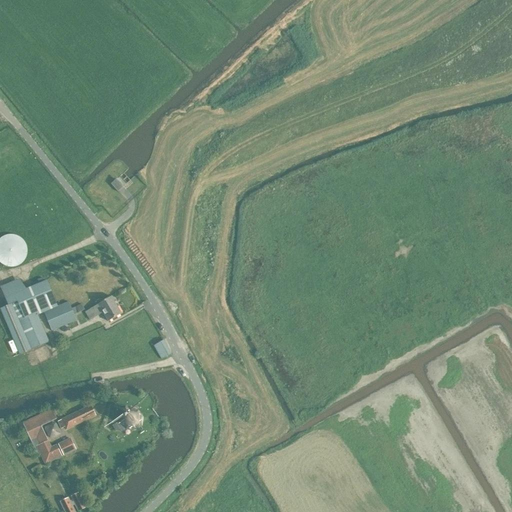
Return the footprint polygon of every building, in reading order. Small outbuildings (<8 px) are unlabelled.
[(118,191),(124,186),(117,179),(111,184),(118,191)] [(9,269),(23,259),(15,248),(1,257),(9,269)] [(76,320),(73,313),(78,311),(78,313),(84,310),(82,304),(75,307),(71,309),(68,302),(57,306),(47,281),(27,289),(19,279),(0,286),(8,305),(0,308),(19,353),(48,341),(37,315),(44,312),(51,331),(76,320)] [(108,322),(122,314),(111,297),(85,312),(90,321),(103,313),(108,322)] [(153,345),(161,359),(171,353),(163,340),(153,345)] [(67,430),(96,416),(91,406),(58,421),(62,429),(66,427),(67,430)] [(130,410),(129,411),(123,415),(122,423),(121,424),(119,422),(113,426),(116,431),(123,432),(125,430),(124,428),(126,427),(127,429),(134,431),(141,426),(143,418),(138,411),(130,410)] [(37,446),(38,447),(41,455),(46,465),(63,457),(58,446),(52,449),(42,427),(57,420),(53,411),(24,425),(34,447),(37,446)] [(63,455),(75,450),(72,443),(70,439),(58,445),(63,455)] [(80,495),(74,499),(81,511),(87,509),(80,495)]
